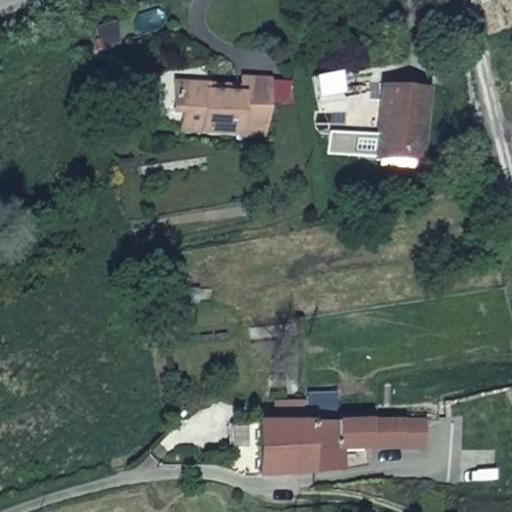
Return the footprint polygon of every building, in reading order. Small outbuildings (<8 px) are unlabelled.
[(335,62),(309,67),(314,94),(341,88),(335,62)] [(179,111),(179,128),(238,132),(238,121),(263,123),(265,80),(236,78),(236,87),(172,82),(171,111),(179,111)] [(420,85),(374,81),(371,131),(370,153),(415,157),(420,85)] [(370,153),(371,131),(321,127),(320,150),(370,153)] [(409,435),(405,407),(374,410),(376,421),(362,423),(362,439),(409,435)] [(374,410),(308,417),(312,465),(344,462),(341,441),(362,439),(362,423),(376,421),(374,410)] [(312,465),(308,417),(256,421),(260,466),(273,469),(312,465)]
